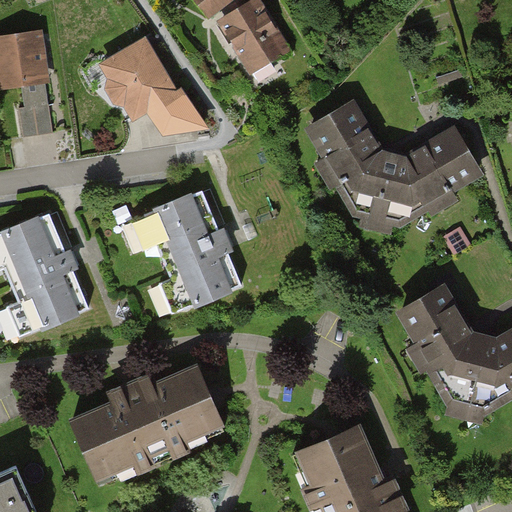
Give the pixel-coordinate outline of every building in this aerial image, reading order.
[(186,0),(202,21),(230,0),(186,0)] [(253,0),(245,0),(209,22),(241,76),(284,51),(253,0)] [(36,32),(0,36),(0,87),(43,81),(36,32)] [(137,41),(91,67),(122,121),(168,95),(137,41)] [(346,97),(296,127),(344,211),(391,228),(476,177),(446,129),(394,156),(372,149),(346,97)] [(193,188),(137,211),(177,309),(234,286),(193,188)] [(38,213),(0,228),(0,290),(19,335),(79,310),(38,213)] [(436,291),(387,316),(430,398),(478,409),(511,388),(511,318),(479,338),(458,334),(436,291)] [(205,365),(76,418),(102,481),(231,427),(205,365)] [(390,511),(353,424),(282,454),(306,511),(390,511)] [(33,511),(14,465),(0,470),(0,511),(33,511)]
